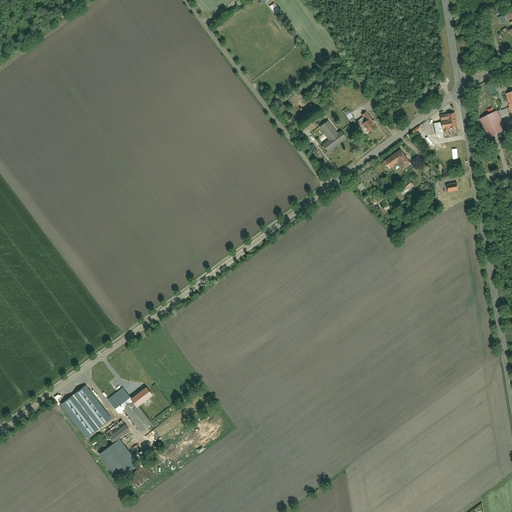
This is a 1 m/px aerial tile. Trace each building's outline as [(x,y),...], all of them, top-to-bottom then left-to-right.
[(367,112),(362,116),(366,121),(371,117),(367,112)] [(498,112),(480,120),(489,138),(507,130),(498,112)] [(455,113),(441,116),(442,123),(435,124),(436,134),(450,132),(450,128),(458,127),(455,113)] [(371,119),(363,126),(370,134),(378,126),(371,119)] [(342,130),(339,133),(330,121),(321,128),(330,140),(324,144),(330,152),(348,138),(342,130)] [(400,149),(385,160),(391,170),(398,164),(403,170),(411,164),(400,149)] [(459,183),(447,185),(449,192),(460,190),(459,183)] [(400,191),(404,196),(413,189),(408,184),(400,191)] [(153,395),(147,387),(132,399),(135,403),(134,403),(127,394),(124,396),(121,392),(114,397),(117,402),(113,406),(121,415),(125,412),(142,434),(154,424),(139,406),(153,395)] [(106,432),(114,444),(131,433),(123,421),(106,432)] [(144,466),(129,478),(138,489),(153,476),(144,466)]
